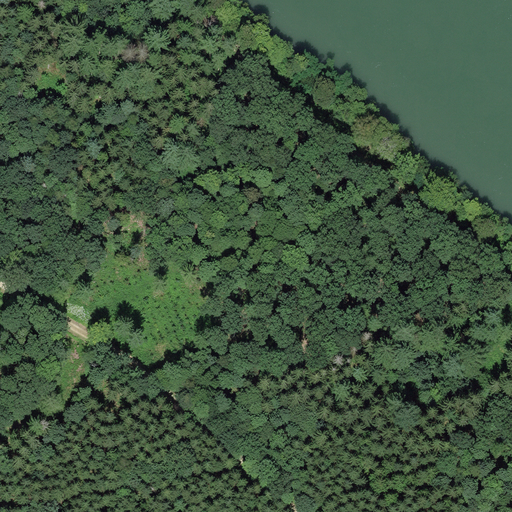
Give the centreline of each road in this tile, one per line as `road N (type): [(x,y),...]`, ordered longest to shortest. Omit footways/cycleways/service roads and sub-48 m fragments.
road 1 (track): [(511,282),(182,0)]
road 2 (track): [(0,279),(112,349),(292,511)]
